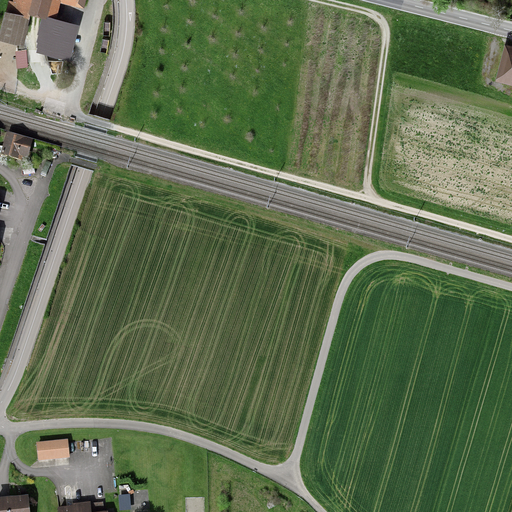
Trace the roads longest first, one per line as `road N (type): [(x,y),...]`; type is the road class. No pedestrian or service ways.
road 1 (unclassified): [(511,290),(401,259),(366,263),(342,295),(299,451),(282,472),(152,427),(0,426)]
road 2 (track): [(378,205),(72,115),(99,0)]
road 3 (unclassified): [(126,0),(120,60),(0,404)]
road 4 (track): [(313,0),(383,25),(367,185),(378,205),(511,244)]
road 5 (primary): [(391,0),(511,30)]
